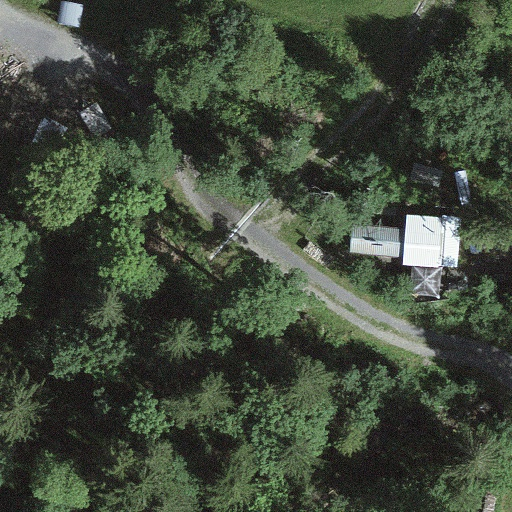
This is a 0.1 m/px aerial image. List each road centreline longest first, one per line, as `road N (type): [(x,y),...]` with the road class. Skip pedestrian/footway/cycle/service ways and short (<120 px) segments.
road 1 (track): [(511,377),(330,294),(251,244),(203,160),(103,63),(0,9)]
road 2 (track): [(444,0),(370,120),(280,228),(251,244)]
